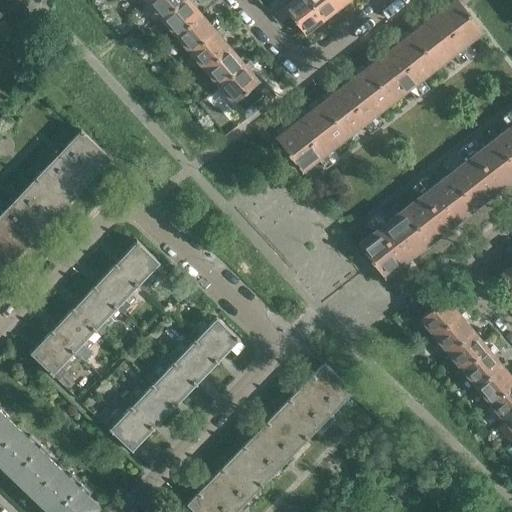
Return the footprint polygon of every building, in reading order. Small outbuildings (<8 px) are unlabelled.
[(147,0),(146,2),(161,19),(182,0),(147,0)] [(182,0),(161,19),(175,36),(200,14),(191,3),(194,0),(182,0)] [(323,20),(307,0),(292,0),(285,6),(282,3),(281,4),(283,7),(275,13),(282,22),(290,16),(304,34),(306,33),(304,31),(314,24),(315,26),(323,20)] [(307,0),(323,20),(324,19),(322,18),(332,9),(334,12),(341,6),(336,0),(307,0)] [(444,9),(434,17),(467,59),(474,54),(467,45),(482,32),(457,0),(454,0),(444,8),(444,9)] [(200,14),(175,36),(189,52),(219,27),(214,21),(210,25),(200,14)] [(424,23),(411,33),(437,67),(453,55),(460,65),(467,59),(434,17),(424,24),(424,23)] [(219,27),(189,52),(203,69),(229,47),(219,37),(224,32),(219,27)] [(400,43),(389,51),(421,94),(428,88),(421,80),(437,67),(411,33),(399,42),(400,43)] [(229,47),(203,69),(218,86),(248,60),(243,54),(238,58),(229,47)] [(379,58),(366,68),(392,102),(408,90),(415,99),(421,94),(389,51),(379,59),(379,58)] [(248,60),(218,86),(233,103),(258,82),(257,81),(248,70),(253,66),(248,60)] [(354,78),(343,86),(376,129),(383,123),(376,114),(392,102),(366,68),(353,78),(354,78)] [(258,82),(233,103),(241,113),(270,88),(261,78),(257,81),(258,82)] [(333,93),(320,103),(347,137),(363,125),(370,134),(376,129),(343,86),(333,94),(333,93)] [(308,113),(298,121),(331,164),(337,158),(330,149),(347,137),(320,103),(308,112),(308,113)] [(509,127),(493,139),(511,163),(511,116),(509,112),(501,118),(509,127)] [(288,127),(275,138),(301,172),(318,160),(325,169),(331,164),(298,121),(289,128),(288,127)] [(82,129),(60,152),(89,180),(111,157),(82,129)] [(470,142),(464,147),(497,190),(507,182),(507,183),(511,179),(511,163),(493,139),(477,152),(470,142)] [(464,162),(448,174),(474,208),(487,198),(497,190),(464,147),(456,152),(464,162)] [(60,152),(36,177),(65,205),(89,180),(60,152)] [(425,177),(418,182),(451,225),(461,217),(462,218),(474,208),(448,174),(432,186),(425,177)] [(36,177),(15,199),(44,228),(65,205),(36,177)] [(418,197),(402,209),(429,244),(442,234),(441,233),(451,225),(418,182),(411,187),(418,197)] [(15,199),(0,214),(0,232),(21,252),(44,228),(15,199)] [(379,211),(373,216),(406,260),(416,252),(417,253),(429,244),(402,209),(387,221),(379,211)] [(373,231),(357,244),(384,278),(397,268),(396,267),(406,260),(373,216),(366,222),(373,231)] [(0,232),(0,273),(21,252),(0,232)] [(138,239),(116,262),(140,286),(162,262),(138,239)] [(116,262),(95,284),(119,308),(140,286),(116,262)] [(508,269),(500,275),(511,290),(511,295),(508,299),(511,304),(511,267),(509,271),(508,269)] [(95,284),(73,307),(97,330),(119,308),(95,284)] [(418,318),(432,335),(463,310),(458,304),(453,307),(444,296),(418,318)] [(73,307),(52,329),(76,352),(97,330),(73,307)] [(463,310),(432,335),(446,352),(472,330),(464,320),(468,316),(463,310)] [(217,315),(195,338),(219,361),(241,338),(217,315)] [(76,352),(52,329),(30,352),(54,375),(63,384),(72,377),(62,367),(76,352)] [(472,330),(446,352),(461,369),(491,344),(486,338),(482,342),(472,330)] [(195,338),(174,360),(197,383),(219,361),(195,338)] [(491,344),(461,369),(474,386),(501,364),(492,353),(496,350),(491,344)] [(174,360),(152,382),(176,405),(197,383),(174,360)] [(323,363),(300,386),(331,417),(354,393),(323,363)] [(501,364),(474,386),(488,403),(511,383),(511,373),(510,375),(501,364)] [(152,382),(131,404),(154,427),(176,405),(152,382)] [(511,383),(488,403),(503,420),(511,412),(511,383)] [(125,399),(131,392),(125,386),(119,393),(125,399)] [(300,386),(276,411),(307,441),(331,417),(300,386)] [(131,404),(109,427),(133,449),(154,427),(131,404)] [(0,409),(0,444),(17,426),(0,409)] [(276,411),(254,434),(284,464),(307,441),(276,411)] [(511,412),(503,420),(511,431),(511,412)] [(17,426),(0,444),(0,461),(32,493),(58,466),(42,450),(17,426)] [(254,434),(231,456),(262,486),(284,464),(254,434)] [(231,456),(208,480),(239,510),(262,486),(231,456)] [(58,466),(32,493),(51,511),(91,511),(98,505),(58,466)] [(236,511),(239,510),(208,480),(185,503),(194,511),(236,511)]
